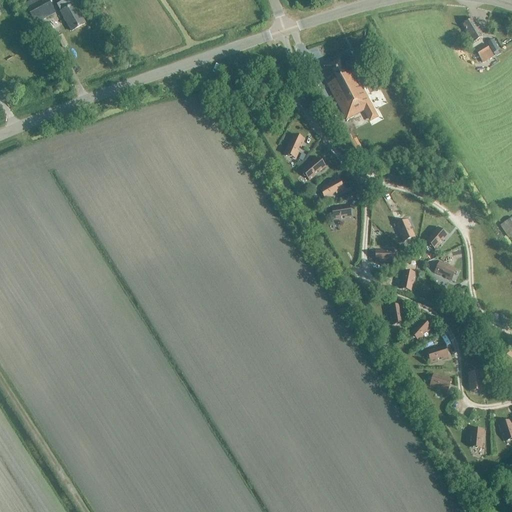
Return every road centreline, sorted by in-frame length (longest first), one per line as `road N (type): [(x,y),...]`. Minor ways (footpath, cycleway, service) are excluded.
road 1 (tertiary): [(0,135),(284,30)]
road 2 (track): [(511,402),(468,403),(443,322),(372,282),(363,256),(366,202)]
road 3 (track): [(383,184),(428,200),(458,223),(477,306),(511,333)]
